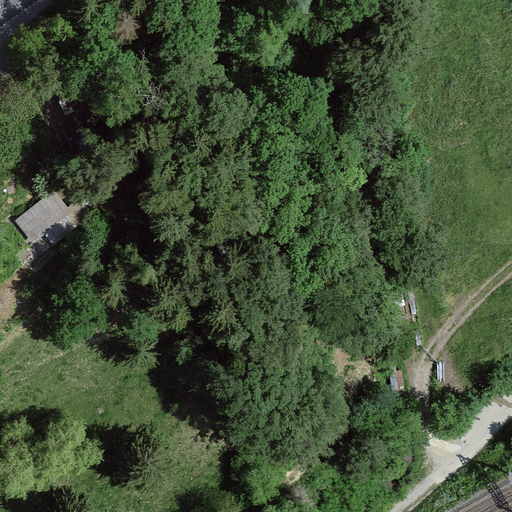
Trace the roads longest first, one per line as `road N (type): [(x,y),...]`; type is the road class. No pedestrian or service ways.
road 1 (track): [(511,268),(429,349),(424,429),(440,474)]
road 2 (track): [(398,511),(511,407)]
